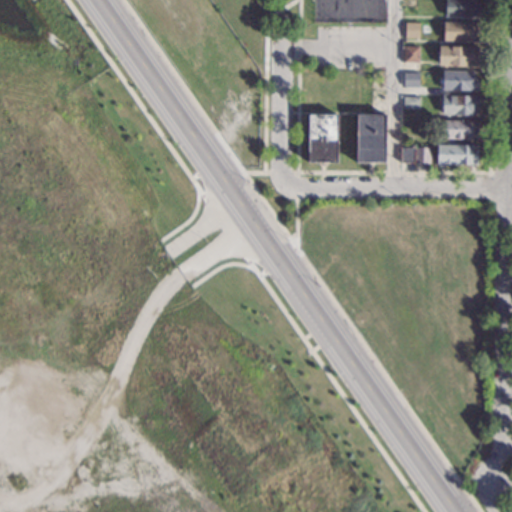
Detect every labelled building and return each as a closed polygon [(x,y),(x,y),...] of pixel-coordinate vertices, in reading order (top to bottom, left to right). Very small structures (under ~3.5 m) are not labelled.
[(472,0),(472,4),(477,5),(477,17),(443,16),(443,0),(472,0)] [(476,41),(441,40),(442,21),(477,22),(476,41)] [(418,38),(402,37),(402,22),(418,23),(418,38)] [(475,66),(445,65),(445,67),(439,67),(439,65),(436,65),(437,45),(476,46),(475,66)] [(416,62),(400,62),(401,46),(417,46),(416,62)] [(470,78),(476,78),(476,90),(440,89),(440,70),(470,71),(470,78)] [(417,87),(401,86),(401,73),(417,73),(417,87)] [(475,114),(448,114),(447,116),(443,116),(443,114),(440,113),(440,94),(476,95),(475,114)] [(418,109),(401,109),(402,96),(418,96),(418,109)] [(334,162),(305,161),(307,114),(335,115),(334,162)] [(383,162),(355,162),(356,114),(368,115),(385,115),(383,162)] [(474,138),(439,137),(440,120),(475,120),(474,138)] [(413,147),(428,147),(427,163),(399,163),(399,146),(407,147),(407,144),(413,144),(413,147)] [(474,165),(443,164),(443,166),(436,166),(436,163),(434,163),(434,144),(475,145),(474,165)]
